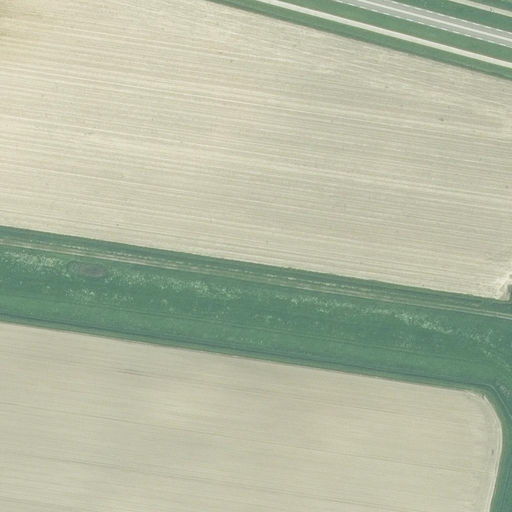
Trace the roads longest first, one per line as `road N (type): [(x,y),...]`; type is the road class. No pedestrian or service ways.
road 1 (track): [(0,243),(511,317)]
road 2 (primary): [(511,40),(358,0)]
